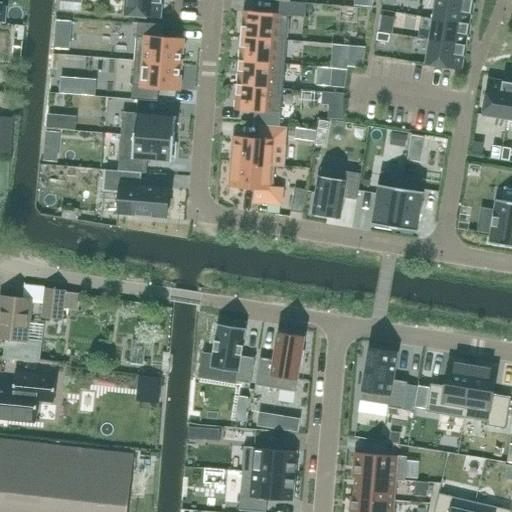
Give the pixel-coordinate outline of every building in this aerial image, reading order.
[(161,18),(162,0),(125,0),(124,15),(161,18)] [(469,24),(472,3),(452,0),(435,0),(433,19),(469,24)] [(243,12),(241,36),(287,40),(289,15),(305,17),(306,3),(290,2),(280,1),(279,15),(243,12)] [(465,46),(469,24),(433,19),(429,40),(465,46)] [(57,21),(56,33),(69,34),(70,22),(57,21)] [(163,25),(138,23),(134,61),(180,65),(182,40),(162,38),(163,25)] [(377,32),(376,41),(388,43),(389,34),(377,32)] [(285,64),(287,40),(241,36),(239,60),(285,64)] [(461,70),(465,46),(429,40),(425,65),(461,70)] [(21,59),(22,42),(15,41),(13,58),(21,59)] [(283,88),(285,64),(239,60),(237,84),(283,88)] [(180,65),(134,61),(131,99),(157,101),(158,88),(178,90),(180,65)] [(507,119),(511,85),(511,82),(488,79),(482,115),(507,119)] [(283,88),(237,84),(235,109),(255,111),(253,124),(259,125),(269,126),(279,126),(283,88)] [(136,113),(123,112),(121,135),(174,139),(176,116),(174,116),(174,117),(137,113),(136,113)] [(13,118),(5,117),(2,117),(0,136),(0,153),(10,154),(13,118)] [(284,166),(286,127),(279,126),(269,126),(259,125),(258,139),(233,136),(231,162),(284,166)] [(46,133),(45,144),(57,145),(58,133),(46,133)] [(175,159),(176,142),(174,142),(174,139),(121,135),(118,171),(146,173),(147,160),(171,162),(172,162),(172,159),(175,159)] [(493,146),(491,158),(499,159),(501,147),(493,146)] [(503,147),(501,159),(509,161),(511,149),(503,147)] [(284,167),(284,166),(231,162),(229,187),(254,189),(253,203),(282,205),(283,188),(272,187),(274,166),(284,167)] [(321,167),(313,214),(339,219),(342,198),(356,200),(360,174),(321,167)] [(166,217),(167,210),(170,207),(171,200),(168,196),(169,189),(140,186),(141,173),(107,170),(105,170),(104,190),(120,191),(118,213),(166,217)] [(403,175),(380,172),(378,186),(372,223),(371,224),(375,225),(375,227),(391,230),(392,228),(394,228),(403,175)] [(425,179),(403,175),(394,228),(417,232),(417,230),(423,193),(424,192),(423,192),(425,179)] [(306,190),(295,188),(291,212),(302,213),(306,190)] [(511,202),(496,200),(489,243),(511,247),(511,202)] [(65,292),(65,291),(45,289),(42,317),(62,319),(63,305),(78,307),(79,294),(65,292)] [(0,338),(27,342),(32,300),(0,296),(0,338)] [(236,382),(250,384),(254,359),(241,356),(246,329),(217,324),(210,368),(237,373),(236,382)] [(304,352),(302,351),(304,337),(278,332),(273,361),(259,359),(255,385),(295,392),(300,366),(302,367),(304,352)] [(146,343),(132,341),(130,366),(143,367),(146,343)] [(402,410),(407,383),(393,380),(398,352),(369,347),(360,401),(387,405),(387,408),(402,410)] [(55,439),(159,449),(167,370),(62,360),(55,439)] [(464,418),(472,366),(448,362),(444,386),(430,384),(425,412),(464,418)] [(472,366),(464,418),(488,422),(487,426),(506,429),(511,398),(493,395),(497,370),(472,366)] [(0,418),(36,422),(38,401),(54,402),(56,376),(15,372),(14,388),(0,386),(0,418)] [(287,418),(285,430),(297,432),(299,420),(287,418)] [(0,511),(125,511),(133,453),(48,445),(0,439),(0,511)] [(244,447),(242,472),(295,476),(297,451),(244,447)] [(353,476),(405,481),(407,457),(355,453),(353,476)] [(239,511),(255,511),(265,511),(267,499),(293,501),(295,476),(242,472),(239,511)] [(351,498),(394,501),(396,481),(405,481),(353,476),(353,477),(355,477),(353,497),(351,497),(351,498)] [(472,511),(475,502),(453,497),(439,493),(434,511),(472,511)] [(393,511),(394,501),(351,498),(349,511),(393,511)] [(511,511),(475,502),(472,511),(511,511)]
